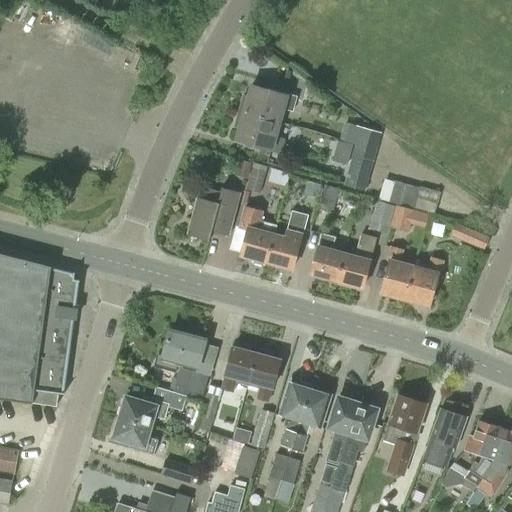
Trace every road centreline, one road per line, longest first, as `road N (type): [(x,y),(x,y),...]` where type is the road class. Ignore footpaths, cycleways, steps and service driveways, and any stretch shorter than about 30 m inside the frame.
road 1 (residential): [(464,357),(127,263)]
road 2 (residential): [(127,263),(161,161),(249,0)]
road 3 (residential): [(54,511),(127,263)]
road 4 (residential): [(127,263),(0,229)]
road 5 (residential): [(464,357),(511,245)]
